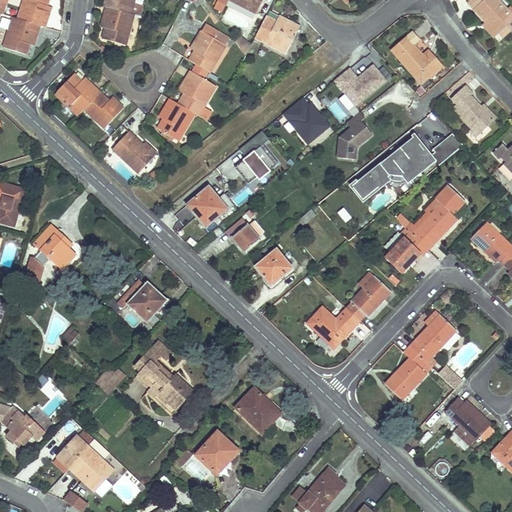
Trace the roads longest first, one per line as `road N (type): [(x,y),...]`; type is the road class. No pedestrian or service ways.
road 1 (tertiary): [(22,109),(326,397)]
road 2 (residential): [(511,328),(459,276),(442,275),(326,397)]
road 3 (tertiary): [(341,411),(449,511)]
road 4 (residential): [(254,511),(341,411)]
road 5 (residential): [(424,0),(511,99)]
road 6 (residential): [(300,0),(340,32),(401,0)]
